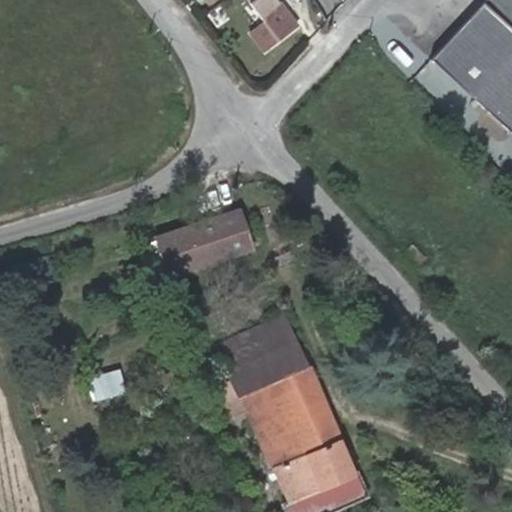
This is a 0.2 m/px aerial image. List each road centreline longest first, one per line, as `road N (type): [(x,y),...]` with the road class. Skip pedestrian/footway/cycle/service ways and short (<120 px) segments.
road 1 (unclassified): [(511,382),(266,126)]
road 2 (unclassified): [(0,254),(177,204),(266,126)]
road 3 (unclassified): [(266,126),(381,0)]
road 4 (unclassified): [(266,126),(173,0)]
